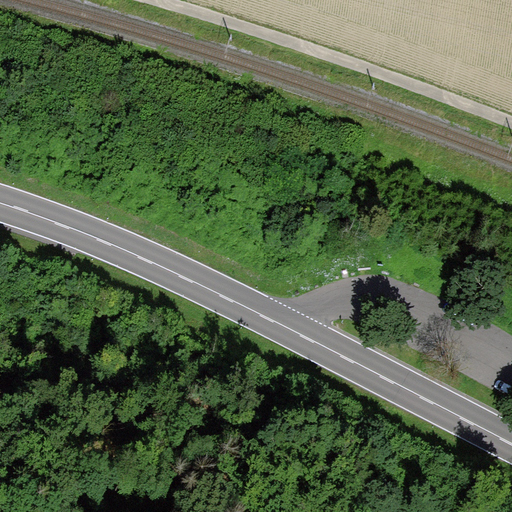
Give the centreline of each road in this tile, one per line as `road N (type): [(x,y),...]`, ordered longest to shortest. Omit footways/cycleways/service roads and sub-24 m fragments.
road 1 (primary): [(511,450),(148,264),(0,208)]
road 2 (track): [(511,124),(150,0)]
